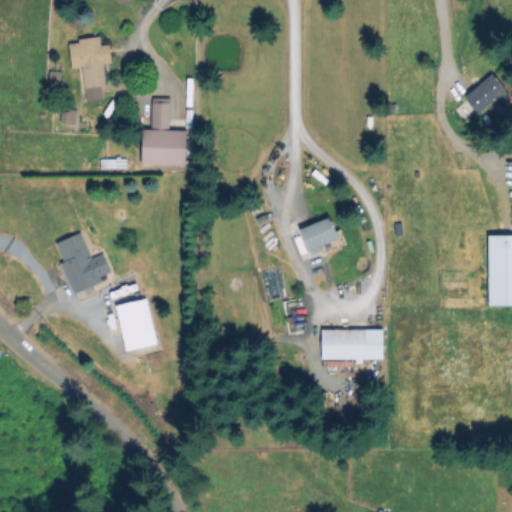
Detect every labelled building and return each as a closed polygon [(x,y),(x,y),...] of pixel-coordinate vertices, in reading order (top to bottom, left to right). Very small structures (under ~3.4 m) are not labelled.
[(67,42),(69,69),(81,68),(82,91),(103,89),(101,65),(109,64),(107,46),(99,47),(98,39),(67,42)] [(463,97),(477,115),(506,92),(492,74),(463,97)] [(184,166),(184,131),(167,131),(168,99),(150,99),(150,129),(141,129),(140,165),(184,166)] [(298,230),(308,253),(338,240),(328,217),(298,230)] [(103,282),(100,276),(108,273),(102,254),(87,258),(79,234),(53,243),(70,293),(103,282)] [(487,307),(511,307),(511,235),(487,236),(487,307)] [(155,346),(146,299),(114,306),(123,352),(155,346)] [(381,330),(320,330),(320,360),(381,361),(381,330)]
